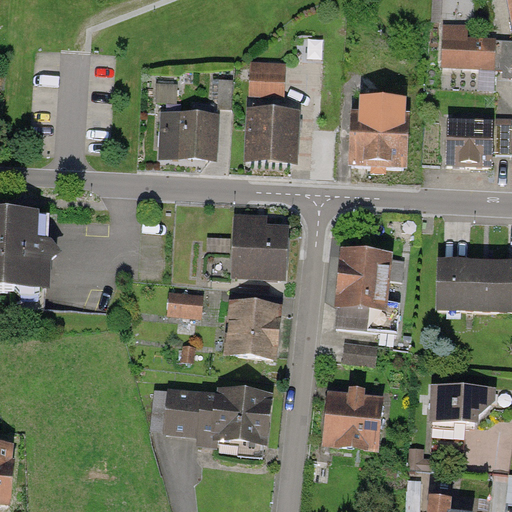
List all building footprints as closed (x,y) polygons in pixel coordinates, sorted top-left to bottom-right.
[(511,14),(511,44),(443,42),(442,73),(504,75),(502,116),(511,116),(511,0),(510,1),(511,14)] [(284,72),(252,71),(251,102),(282,103),(284,72)] [(159,102),(182,103),(183,80),(159,80),(159,102)] [(221,82),(221,110),(236,110),(236,82),(221,82)] [(296,119),(246,118),(244,170),(294,171),(296,119)] [(511,120),(500,120),(500,154),(511,154),(511,120)] [(216,122),(162,121),(161,167),(215,168),(216,122)] [(407,128),(349,125),(346,171),(405,174),(407,128)] [(493,171),(494,133),(445,131),(444,170),(493,171)] [(48,223),(0,221),(0,296),(46,298),(48,223)] [(282,279),(284,237),(234,236),(233,277),(282,279)] [(388,261),(341,258),(335,334),(364,336),(366,319),(384,320),(388,261)] [(511,273),(436,271),(435,317),(511,318),(511,273)] [(200,301),(170,300),(169,322),(199,323),(200,301)] [(280,312),(230,308),(226,363),(276,367),(280,312)] [(350,345),(346,363),(374,368),(378,350),(350,345)] [(269,450),(272,405),(167,396),(163,442),(269,450)] [(495,399),(431,397),(430,430),(494,431),(495,399)] [(377,458),(382,405),(325,399),(320,452),(377,458)] [(0,510),(10,511),(14,453),(0,452),(0,510)]
